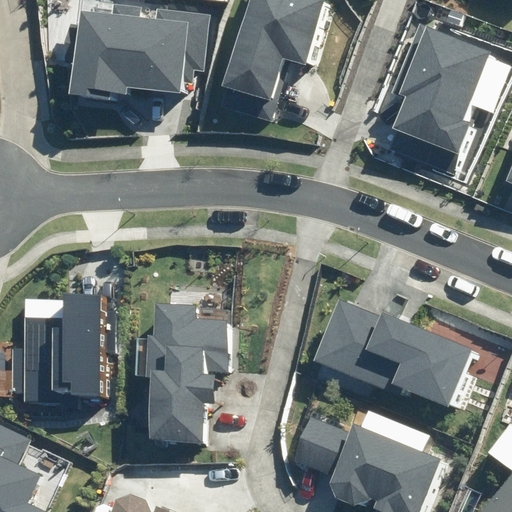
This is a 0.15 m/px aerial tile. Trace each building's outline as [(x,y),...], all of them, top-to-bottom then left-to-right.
[(326,0),(251,0),(226,84),(269,97),(282,56),(307,64),(326,0)] [(68,95),(108,100),(109,92),(128,94),(128,88),(180,94),(181,82),(191,83),(192,70),(204,72),(211,13),(157,7),(156,18),(138,16),(139,7),(111,4),(109,15),(78,11),(68,95)] [(463,113),(488,47),(419,21),(392,92),(406,97),(394,128),(458,152),(472,117),(463,113)] [(25,392),(24,404),(79,406),(79,396),(100,397),(101,353),(116,353),(118,309),(103,308),(103,295),(62,294),(61,317),(25,316),(24,348),(14,348),(12,391),(25,392)] [(151,376),(148,439),(201,441),(203,403),(213,403),(215,375),(203,375),(203,370),(226,371),(228,321),(196,320),(197,304),(155,302),(154,334),(140,333),(138,375),(151,376)] [(394,383),(448,405),(471,349),(381,313),(379,318),(338,302),(313,362),(390,393),(394,383)] [(419,511),(440,460),(423,453),(431,434),(370,410),(364,426),(354,422),(349,433),(312,418),(295,460),(332,475),(328,483),(335,498),(354,505),(369,498),(376,500),(373,509),(381,511),(419,511)] [(0,511),(44,511),(45,510),(29,502),(41,477),(19,467),(31,440),(0,425),(0,511)] [(511,511),(511,475),(482,511),(511,511)] [(181,511),(158,504),(155,511),(131,511),(135,501),(112,493),(105,511),(181,511)]
